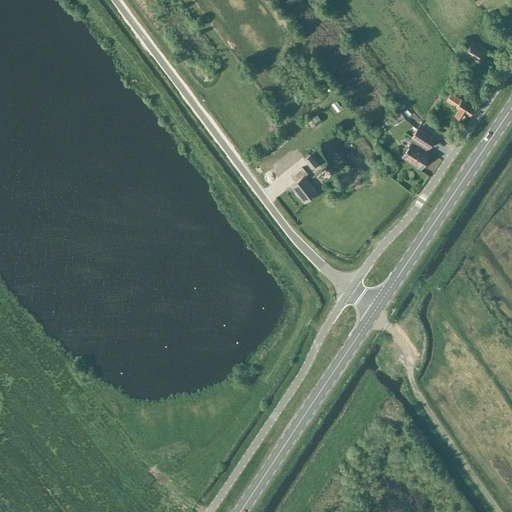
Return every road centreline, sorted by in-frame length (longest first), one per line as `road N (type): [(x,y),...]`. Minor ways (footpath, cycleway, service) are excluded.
road 1 (unclassified): [(349,291),(278,219),(115,0)]
road 2 (unclassified): [(349,291),(409,218),(511,64)]
road 3 (unclassified): [(209,511),(349,291)]
road 4 (primary): [(368,303),(274,459)]
road 5 (primary): [(274,459),(378,310)]
road 6 (primary): [(378,310),(471,166)]
road 7 (primary): [(471,166),(368,303)]
